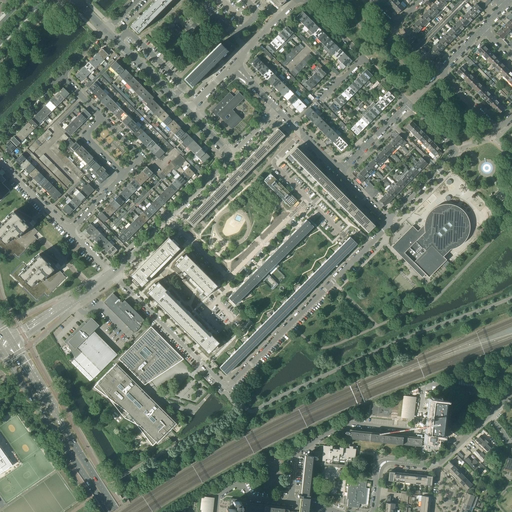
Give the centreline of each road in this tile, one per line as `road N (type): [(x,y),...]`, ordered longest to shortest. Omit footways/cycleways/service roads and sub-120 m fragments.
road 1 (residential): [(226,387),(387,223)]
road 2 (primary): [(116,511),(11,340)]
road 3 (primary): [(0,347),(109,511)]
road 4 (residential): [(166,220),(228,280),(293,215)]
road 5 (residential): [(387,223),(452,153),(408,103)]
road 6 (residential): [(226,387),(112,273)]
road 7 (residential): [(501,125),(441,71),(482,29)]
road 8 (residential): [(339,232),(273,165),(300,134)]
road 9 (residential): [(11,340),(112,273)]
